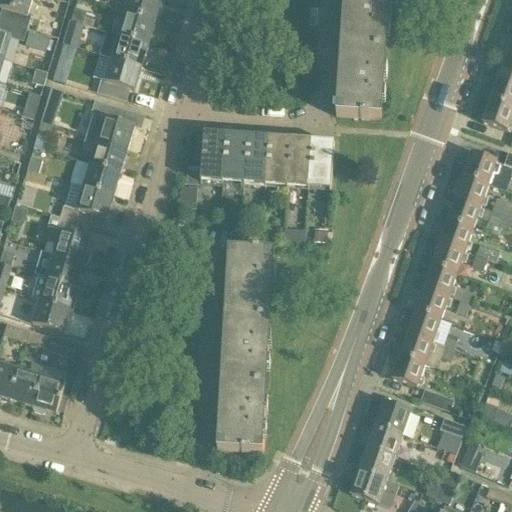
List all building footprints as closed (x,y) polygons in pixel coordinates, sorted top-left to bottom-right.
[(26,18),(30,0),(0,0),(0,10),(1,11),(0,13),(0,22),(26,31),(30,19),(26,18)] [(117,0),(114,11),(124,14),(153,23),(160,0),(117,0)] [(384,55),(388,0),(342,0),(339,45),(349,46),(348,53),(384,55)] [(70,24),(82,28),(86,15),(74,11),(70,24)] [(147,47),(153,23),(124,14),(117,37),(117,38),(147,47)] [(22,43),(26,31),(0,22),(0,61),(2,62),(9,39),(22,43)] [(26,46),(48,53),(53,38),(31,31),(26,46)] [(140,69),(147,47),(117,38),(117,37),(106,33),(99,56),(110,60),(140,69)] [(75,50),(76,50),(79,37),(67,34),(64,47),(75,50)] [(380,121),(384,55),(348,53),(349,46),(339,45),(334,118),(380,121)] [(511,59),(507,58),(499,81),(511,85),(511,59)] [(133,93),(140,69),(110,60),(103,83),(100,82),(96,95),(124,104),(128,91),(133,93)] [(43,89),(47,76),(35,73),(31,86),(43,89)] [(511,111),(511,85),(499,81),(491,103),(511,111)] [(52,93),(42,125),(53,129),(63,96),(52,93)] [(36,112),(40,99),(28,95),(24,109),(36,112)] [(92,117),(85,139),(126,152),(133,128),(119,124),(122,112),(93,103),(89,117),(92,117)] [(508,135),(511,123),(511,111),(491,103),(483,126),(508,135)] [(221,185),(225,137),(203,135),(199,188),(221,189),(221,185)] [(45,154),(45,152),(49,140),(37,137),(33,150),(45,154)] [(244,187),(247,139),(225,137),(221,185),(244,187)] [(126,152),(85,139),(84,139),(81,151),(92,154),(89,166),(119,175),(126,152)] [(265,188),(268,140),(247,139),(244,187),(265,188)] [(286,190),(290,142),(268,140),(265,188),(286,190)] [(307,191),(311,143),(290,142),(286,190),(307,191)] [(333,145),(311,143),(307,191),(330,193),(333,145)] [(511,170),(511,157),(507,156),(503,168),(511,170)] [(472,157),(464,179),(489,188),(497,166),(472,157)] [(38,177),(38,176),(42,163),(30,160),(26,173),(38,177)] [(112,198),(119,175),(89,166),(82,189),(112,198)] [(481,211),(489,188),(464,179),(456,202),(481,211)] [(106,222),(112,198),(82,189),(69,185),(62,208),(59,220),(88,229),(91,217),(106,222)] [(0,213),(6,214),(9,202),(0,198),(0,213)] [(473,234),(481,211),(456,202),(448,225),(473,234)] [(511,209),(495,203),(491,214),(510,221),(511,216),(511,209)] [(506,233),(510,221),(491,214),(487,226),(506,233)] [(88,229),(59,220),(50,217),(46,228),(47,228),(44,240),(56,243),(52,256),(82,265),(85,265),(87,264),(90,255),(88,252),(86,251),(89,241),(85,240),(88,229)] [(465,256),(473,234),(448,225),(440,247),(465,256)] [(457,279),(465,256),(440,247),(432,270),(457,279)] [(479,248),(475,259),(495,266),(499,255),(479,248)] [(2,253),(0,261),(0,266),(11,269),(14,257),(2,253)] [(227,253),(223,326),(232,326),(232,320),(269,322),(273,255),(227,253)] [(75,288),(82,265),(52,256),(45,279),(75,288)] [(491,277),(495,266),(475,259),(471,270),(491,277)] [(0,290),(4,292),(11,269),(0,266),(0,290)] [(449,301),(457,279),(432,270),(424,292),(449,301)] [(68,311),(75,288),(45,279),(38,302),(68,311)] [(441,324),(449,301),(424,292),(416,315),(441,324)] [(463,293),(459,304),(469,307),(473,296),(463,293)] [(61,335),(68,311),(38,302),(31,326),(61,335)] [(465,319),(469,307),(459,304),(455,315),(465,319)] [(433,347),(441,324),(416,315),(408,338),(433,347)] [(265,389),(269,322),(232,320),(232,326),(223,326),(220,380),(229,381),(228,387),(265,389)] [(25,346),(29,335),(6,328),(3,339),(25,346)] [(48,353),(52,342),(29,335),(25,346),(48,353)] [(425,369),(433,347),(408,338),(400,360),(425,369)] [(447,338),(443,349),(453,353),(457,341),(447,338)] [(52,342),(48,353),(48,355),(72,362),(76,349),(52,342)] [(449,364),(453,353),(443,349),(439,361),(449,364)] [(417,391),(425,369),(400,360),(392,383),(417,391)] [(31,408),(40,379),(43,369),(31,365),(28,375),(18,372),(9,402),(31,408)] [(18,372),(0,366),(0,399),(9,402),(18,372)] [(64,386),(40,379),(31,408),(31,411),(32,414),(41,417),(44,415),(45,413),(55,416),(64,386)] [(261,455),(265,389),(228,387),(229,381),(220,380),(216,453),(261,455)] [(419,405),(449,415),(453,403),(423,393),(419,405)] [(383,407),(375,429),(403,439),(411,416),(383,407)] [(439,433),(462,441),(466,430),(443,422),(439,433)] [(395,461),(403,439),(375,429),(368,452),(395,461)] [(458,442),(434,434),(429,447),(453,455),(458,442)] [(473,441),(462,467),(480,474),(491,448),(473,441)] [(387,485),(395,461),(368,452),(360,475),(387,485)] [(442,488),(448,474),(437,469),(431,483),(442,488)] [(460,479),(448,474),(442,488),(436,502),(448,507),(460,479)] [(379,508),(387,485),(360,475),(351,498),(379,508)] [(436,502),(442,488),(431,483),(425,498),(436,502)] [(500,506),(504,497),(488,491),(485,500),(500,506)] [(511,500),(504,497),(500,506),(511,511),(511,500)]
